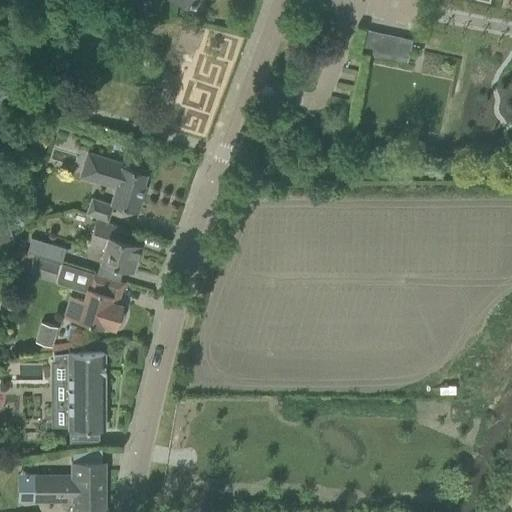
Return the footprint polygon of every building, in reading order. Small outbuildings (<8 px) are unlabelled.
[(114,0),(114,3),(134,9),(136,0),(114,0)] [(410,66),(418,39),(373,26),(364,53),(410,66)] [(145,173),(121,166),(122,163),(94,155),(88,178),(115,186),(110,202),(136,210),(144,184),(142,184),(145,173)] [(85,213),(107,221),(112,208),(103,205),(104,201),(91,196),(85,213)] [(14,204),(0,208),(0,225),(8,223),(19,219),(14,204)] [(95,219),(89,241),(104,245),(99,262),(101,262),(122,268),(132,271),(140,244),(129,241),(132,230),(113,224),(95,219)] [(30,238),(26,252),(61,262),(65,248),(30,238)] [(55,281),(60,265),(32,257),(28,273),(55,281)] [(93,274),(93,273),(91,273),(83,300),(70,296),(64,316),(77,320),(101,328),(102,325),(115,329),(117,323),(119,324),(120,322),(122,319),(122,317),(123,314),(123,311),(121,310),(122,305),(116,303),(122,283),(93,274)] [(57,326),(41,321),(35,341),(51,346),(57,326)] [(68,352),(68,360),(64,360),(64,358),(56,358),(56,360),(52,360),(52,382),(68,382),(68,428),(69,428),(69,447),(99,444),(99,428),(104,428),(104,352),(68,352)] [(103,511),(104,460),(84,460),(71,460),(71,474),(34,474),(34,500),(59,500),(59,502),(72,502),(71,511),(103,511)]
